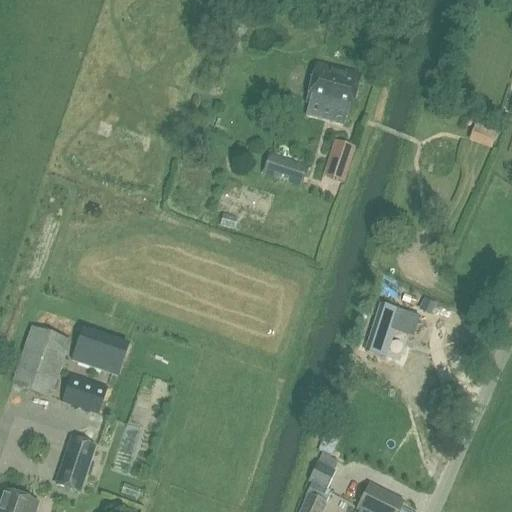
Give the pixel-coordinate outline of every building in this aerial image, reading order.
[(305,104),(308,105),(305,116),(343,126),(346,114),(348,115),(359,74),(316,63),(305,104)] [(472,115),(464,137),(487,144),(494,123),(472,115)] [(355,147),(334,141),(325,172),(347,178),(355,147)] [(307,167),(268,154),(261,175),(299,189),(307,167)] [(435,306),(424,300),(420,309),(430,315),(435,306)] [(359,351),(378,358),(386,336),(406,343),(414,319),(375,306),(359,351)] [(66,362),(114,373),(122,337),(74,326),(66,362)] [(33,330),(12,386),(47,399),(67,342),(33,330)] [(61,404),(97,416),(106,390),(70,377),(61,404)] [(315,432),(317,449),(332,447),(330,430),(315,432)] [(93,448),(71,440),(56,486),(79,493),(93,448)] [(316,463),(307,482),(310,484),(326,491),(335,472),(332,470),(337,461),(329,458),(320,454),(316,463)] [(305,495),(325,504),(331,493),(326,491),(310,484),(305,495)] [(123,485),(120,493),(136,499),(139,491),(123,485)] [(368,486),(357,509),(361,511),(396,511),(401,503),(368,486)] [(2,493),(0,498),(0,511),(33,511),(36,504),(2,493)] [(321,511),(325,504),(305,495),(298,511),(321,511)]
